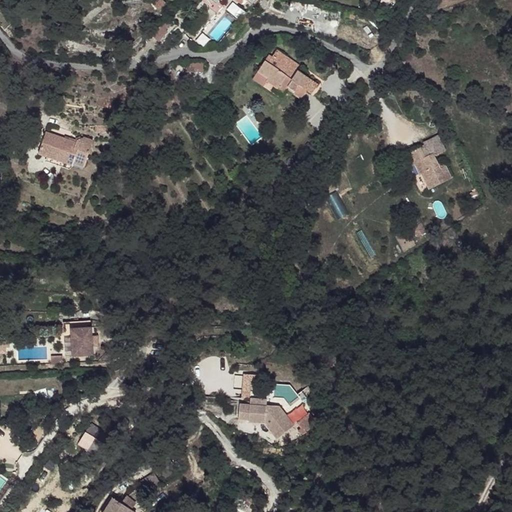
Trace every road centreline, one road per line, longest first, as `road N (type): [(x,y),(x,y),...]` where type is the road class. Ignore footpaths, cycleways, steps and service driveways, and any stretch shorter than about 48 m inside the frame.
road 1 (residential): [(0,511),(63,421),(100,399),(280,241),(366,98),(364,67)]
road 2 (residential): [(364,67),(316,42),(267,33),(217,54),(176,53),(78,85),(0,40)]
